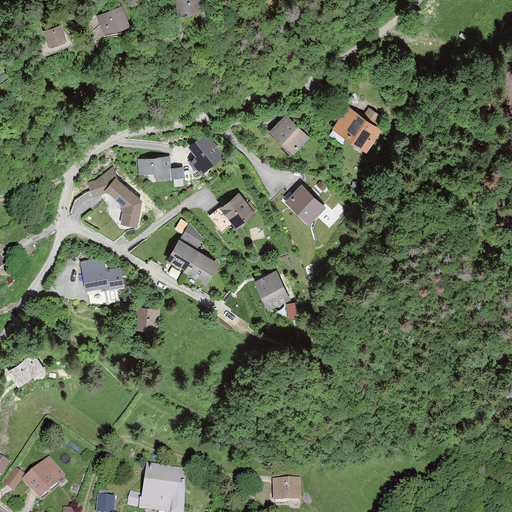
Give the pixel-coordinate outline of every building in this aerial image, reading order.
[(204,0),(175,0),(183,17),(207,7),(204,0)] [(103,36),(129,27),(123,8),(96,16),(103,36)] [(70,25),(77,42),(95,35),(88,17),(70,25)] [(50,50),(66,45),(59,25),(43,31),(50,50)] [(0,76),(1,79),(21,74),(13,45),(1,48),(4,58),(0,59),(0,76)] [(347,107),(332,128),(367,153),(382,132),(347,107)] [(310,137),(286,116),(269,135),(294,156),(310,137)] [(223,156),(205,133),(189,146),(197,157),(190,165),(203,174),(223,156)] [(170,156),(139,159),(141,174),(156,173),(157,182),(184,179),(183,167),(171,168),(170,156)] [(115,177),(118,180),(114,168),(97,180),(89,182),(93,198),(106,194),(103,191),(115,177)] [(123,208),(120,226),(137,229),(142,202),(118,180),(115,177),(103,191),(106,194),(123,208)] [(302,185),(286,203),(309,225),(326,208),(302,185)] [(221,209),(236,229),(256,214),(240,194),(221,209)] [(180,241),(167,262),(187,274),(199,252),(195,250),(202,238),(190,224),(180,241)] [(199,252),(187,274),(207,286),(220,265),(199,252)] [(105,260),(82,262),(85,293),(124,288),(121,268),(106,270),(105,260)] [(277,272),(254,283),(268,313),(291,301),(277,272)] [(299,300),(290,302),(295,317),(303,314),(299,300)] [(137,308),(136,330),(157,332),(159,310),(137,308)] [(35,356),(8,372),(18,389),(45,372),(35,356)] [(10,461),(0,455),(0,472),(2,474),(10,461)] [(24,477),(41,496),(66,474),(49,455),(24,477)] [(106,467),(114,472),(120,460),(112,456),(106,467)] [(177,511),(185,511),(190,470),(146,465),(141,508),(177,511)] [(5,483),(13,489),(24,472),(16,466),(5,483)] [(274,480),(274,502),(300,501),(300,479),(274,480)] [(130,505),(139,506),(141,491),(131,490),(130,505)] [(114,511),(115,495),(97,494),(96,511),(114,511)]
